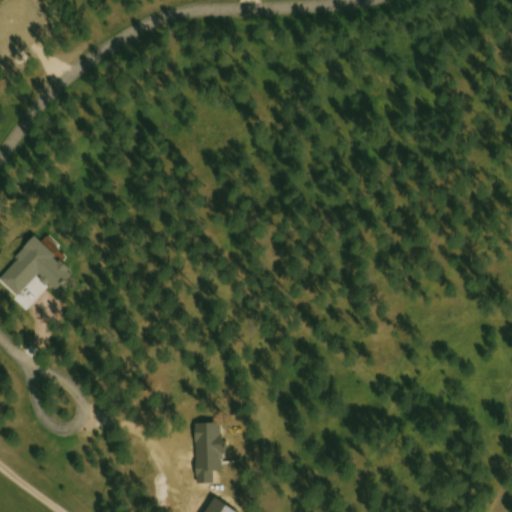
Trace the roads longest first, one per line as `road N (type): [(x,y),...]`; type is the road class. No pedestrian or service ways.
road 1 (residential): [(198,0),(154,12),(61,76),(0,147),(4,336),(50,367)]
road 2 (residential): [(72,373),(50,367),(49,414),(79,422),(89,396),(72,373)]
